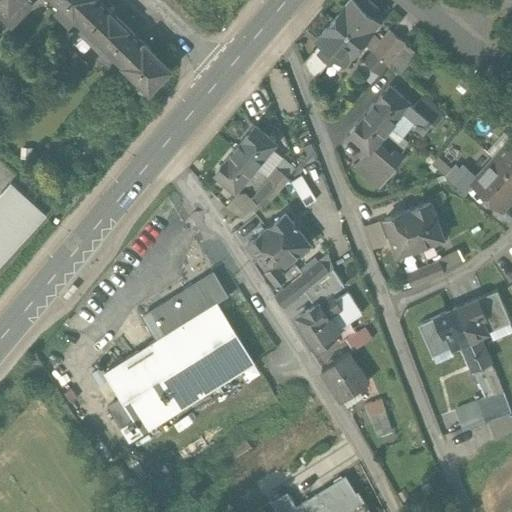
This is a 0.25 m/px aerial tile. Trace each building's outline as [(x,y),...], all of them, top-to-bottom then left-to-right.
[(23,2),(20,0),(0,0),(0,7),(9,16),(23,2)] [(49,0),(72,21),(91,0),(49,0)] [(91,0),(72,21),(97,44),(117,22),(93,0),(91,0)] [(353,0),(350,0),(335,19),(362,43),(380,23),(372,16),(379,8),(369,0),(360,0),(357,4),(353,0)] [(362,43),(335,19),(317,40),(324,46),(318,53),(331,64),(337,57),(344,63),(362,43)] [(97,44),(122,67),(142,45),(117,22),(97,44)] [(407,42),(391,29),(373,52),(388,65),(407,42)] [(122,67),(149,92),(170,69),(143,44),(142,45),(122,67)] [(388,65),(373,52),(364,62),(380,75),(388,65)] [(413,107),(390,88),(370,111),(389,128),(403,112),(417,123),(415,125),(423,132),(430,123),(431,122),(413,107)] [(446,115),(423,94),(413,107),(431,122),(430,123),(436,128),(446,115)] [(370,111),(350,135),(370,152),(357,167),(379,185),(399,160),(391,153),(389,155),(376,144),(389,128),(370,111)] [(256,167),(276,143),(256,126),(236,150),(256,167)] [(511,143),(497,161),(511,174),(511,143)] [(236,191),(256,167),(236,150),(216,174),(236,191)] [(495,159),(473,185),(503,211),(511,201),(511,174),(497,161),(495,159)] [(288,178),(276,168),(268,177),(280,187),(288,178)] [(268,177),(253,196),(254,197),(260,203),(264,207),(280,187),(268,177)] [(316,200),(301,177),(291,183),(306,207),(316,200)] [(11,183),(0,194),(0,265),(46,215),(11,183)] [(429,202),(407,210),(421,246),(442,238),(429,202)] [(384,219),(397,255),(421,246),(407,210),(384,219)] [(290,258),(309,243),(285,214),(267,229),(290,258)] [(290,258),(267,229),(248,244),(277,280),(284,274),(278,267),(290,258)] [(320,260),(303,274),(311,285),(329,271),(320,260)] [(444,273),(438,260),(428,264),(433,277),(444,273)] [(428,264),(406,273),(411,286),(433,277),(428,264)] [(214,274),(142,318),(156,340),(217,302),(228,296),(214,274)] [(285,306),(311,285),(303,274),(277,295),(285,306)] [(496,291),(456,308),(480,366),(490,363),(481,342),(489,339),(487,335),(510,324),(496,291)] [(156,340),(105,371),(143,432),(255,363),(217,302),(156,340)] [(299,317),(319,348),(340,334),(320,303),(299,317)] [(456,308),(418,325),(432,356),(460,343),(472,370),(480,366),(456,308)] [(341,400),(368,383),(348,352),(321,370),(341,400)] [(499,384),(490,363),(480,366),(490,388),(499,384)] [(502,392),(478,401),(486,422),(510,412),(502,392)] [(370,401),(377,431),(392,428),(385,398),(370,401)] [(478,401),(455,410),(463,431),(486,422),(478,401)] [(346,477),(297,508),(288,495),(272,505),(276,511),(370,511),(360,495),(358,496),(346,477)]
